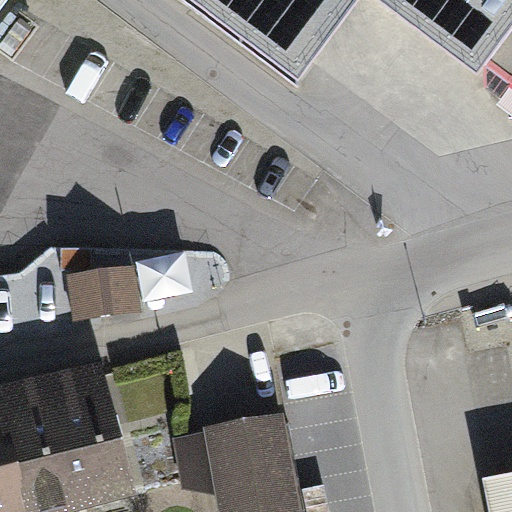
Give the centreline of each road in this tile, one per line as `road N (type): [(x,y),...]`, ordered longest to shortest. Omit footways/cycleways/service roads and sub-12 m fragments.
road 1 (residential): [(0,365),(511,250)]
road 2 (unknown): [(511,186),(229,0)]
